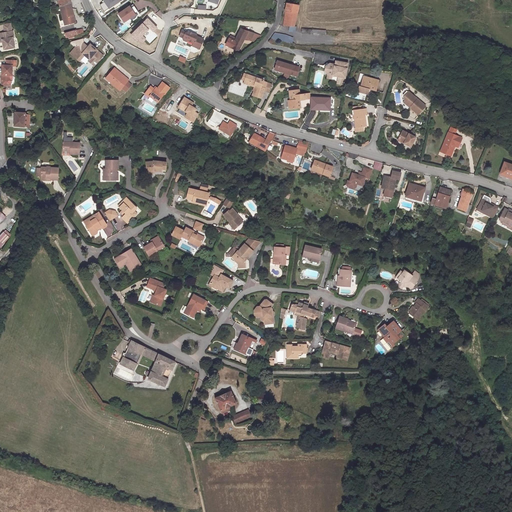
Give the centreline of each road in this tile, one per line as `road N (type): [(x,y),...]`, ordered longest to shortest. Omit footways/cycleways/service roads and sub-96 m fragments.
road 1 (residential): [(199,342),(248,290),(316,293),(355,305)]
road 2 (unclassified): [(209,97),(371,153)]
road 3 (track): [(448,346),(452,375),(440,454),(447,511)]
road 4 (unclassified): [(371,153),(511,194)]
road 5 (unclassified): [(87,257),(57,211),(10,175),(0,148)]
road 6 (track): [(202,511),(184,430),(202,374)]
road 7 (unclassified): [(179,349),(165,350),(129,327),(87,257)]
road 8 (residential): [(281,0),(267,37),(228,68),(209,97)]
